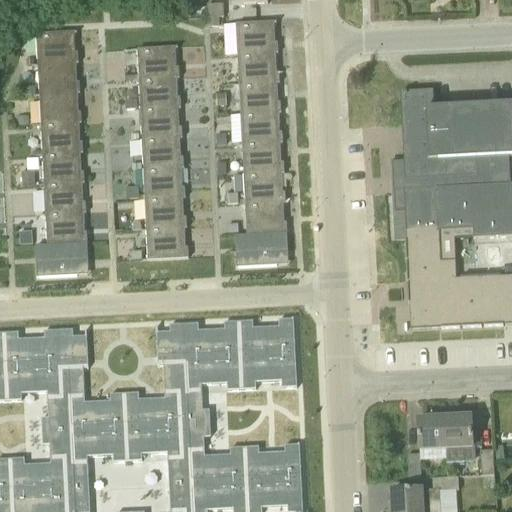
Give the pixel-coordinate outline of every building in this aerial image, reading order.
[(223,19),(224,19),(224,6),(208,6),(208,19),(209,19),(219,19),(223,19)] [(238,57),(277,55),(277,45),(274,45),(273,25),(236,26),(238,57)] [(38,66),(77,64),(77,55),(75,55),(74,35),(36,36),(38,66)] [(139,83),(179,81),(178,70),(176,70),(175,51),(137,53),(139,77),(139,83)] [(239,87),(278,85),(278,74),(275,75),(275,56),(277,56),(277,55),(238,57),(239,87)] [(39,97),(76,95),(76,94),(79,94),(79,84),(76,84),(75,65),(77,65),(77,64),(38,66),(39,97)] [(492,79),(474,78),(474,98),(492,98),(492,79)] [(141,113),(178,111),(180,111),(180,101),(178,101),(177,81),(179,81),(139,83),(141,113)] [(241,118),(277,116),(277,115),(280,115),(280,104),(277,105),(276,86),(278,86),(278,85),(239,87),(241,118)] [(38,88),(26,88),(26,97),(38,97),(38,88)] [(511,106),(434,110),(433,93),(400,95),(402,129),(407,129),(408,145),(403,145),(404,163),(392,164),(393,179),(392,179),(392,182),(393,182),(394,191),(392,191),(392,195),(394,195),(395,213),(406,212),(407,242),(405,242),(406,261),(408,261),(408,263),(406,263),(407,283),(409,282),(410,285),(408,285),(408,289),(409,289),(409,286),(412,286),(413,303),(410,303),(409,300),(408,300),(408,304),(410,304),(412,329),(441,328),(441,330),(460,329),(460,327),(463,327),(463,329),(482,328),(482,326),(484,326),(484,328),(503,327),(503,325),(511,324),(511,278),(501,279),(501,277),(460,280),(460,282),(456,282),(455,264),(455,242),(511,238),(511,186),(511,187),(510,159),(511,158),(511,106)] [(41,127),(78,125),(80,125),(80,114),(77,114),(76,95),(39,97),(41,127)] [(218,109),(227,108),(226,95),(217,96),(218,109)] [(138,110),(138,102),(126,102),(127,111),(138,110)] [(142,143),(181,141),(182,141),(182,129),(179,129),(178,111),(141,113),(142,143)] [(243,148),(278,146),(278,145),(281,145),(281,135),(278,135),(278,129),(277,116),(241,118),(243,148)] [(17,127),(29,127),(28,117),(17,118),(17,127)] [(43,157),(80,155),(82,155),(81,145),(79,145),(78,129),(78,125),(41,127),(43,157)] [(216,137),(217,147),(226,146),(226,136),(216,137)] [(144,173),(184,171),(183,161),(181,161),(180,141),(181,141),(142,143),(144,173)] [(244,178),(280,176),(283,175),(282,165),(280,165),(278,146),(243,148),(244,178)] [(44,188),(83,185),(83,175),(80,175),(80,155),(43,157),(44,188)] [(217,165),(218,177),(226,177),(225,164),(217,165)] [(145,203),(185,201),(185,190),(182,190),(181,171),(184,171),(144,173),(145,203)] [(34,173),(23,174),(23,187),(35,187),(34,173)] [(246,208),(282,206),(285,205),(284,195),(281,195),(280,176),(244,178),(246,208)] [(46,218),(82,216),(85,216),(84,206),(81,206),(81,186),(83,186),(83,185),(44,188),(46,218)] [(139,201),(138,189),(126,189),(127,202),(139,201)] [(239,206),(238,196),(226,196),(227,207),(239,206)] [(147,233),(186,231),(186,220),(183,220),(183,202),(185,201),(145,203),(147,233)] [(282,206),(246,208),(247,238),(286,236),(286,225),(283,225),(282,206)] [(82,216),(46,218),(47,248),(86,246),(86,236),(83,236),(82,216)] [(238,226),(227,226),(227,236),(238,235),(238,226)] [(186,231),(147,233),(148,263),(188,261),(188,251),(185,251),(184,231),(186,231)] [(32,234),(20,234),(20,247),(33,247),(32,234)] [(247,238),(244,238),(245,254),(232,255),(233,271),(276,269),(275,253),(287,252),(286,236),(247,238)] [(87,262),(86,246),(47,248),(44,248),(45,264),(33,265),(33,282),(76,280),(75,263),(87,262)] [(501,279),(511,278),(511,268),(501,269),(501,277),(501,279)] [(0,403),(22,403),(22,396),(48,395),(49,420),(42,421),(43,447),(50,447),(51,466),(25,467),(25,461),(0,461),(0,511),(226,511),(234,511),(233,511),(262,511),(262,510),(288,509),(288,511),(303,511),(300,446),(298,447),(299,447),(285,448),(285,455),(260,456),(259,449),(231,451),(231,458),(205,459),(204,440),(211,440),(210,413),(203,413),(202,387),(228,386),(228,393),(256,391),(256,384),(282,383),(282,390),(296,390),(297,390),(294,321),(292,321),(292,322),(279,323),(279,329),(253,330),(253,324),(225,325),(225,332),(199,333),(199,326),(170,328),(170,335),(158,335),(157,335),(159,368),(160,368),(160,367),(164,367),(165,401),(140,402),(139,396),(111,397),(111,404),(85,405),(84,371),(87,370),(87,371),(89,371),(87,339),(86,339),(74,339),(73,332),(45,334),(45,341),(19,342),(19,335),(0,335),(0,403)] [(446,452),(446,463),(446,465),(474,464),(471,420),(444,421),(446,452)] [(419,423),(420,454),(446,452),(444,421),(419,423)] [(482,478),(495,478),(493,453),(480,453),(482,478)] [(409,482),(422,481),(421,463),(420,457),(408,457),(409,482)] [(392,511),(441,511),(440,493),(459,492),(458,479),(432,481),(433,492),(422,493),(422,492),(391,493),(392,511)]
